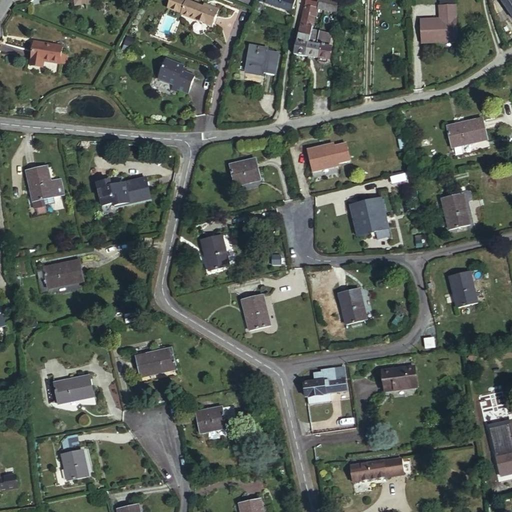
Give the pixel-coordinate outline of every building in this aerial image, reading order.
[(209,8),(204,6),(188,0),(188,1),(185,0),(172,0),(169,7),(183,12),(183,13),(213,25),(219,8),(211,5),(209,8)] [(261,0),(261,2),(292,11),(295,0),(261,0)] [(336,13),(337,7),(332,6),(319,3),(307,0),(306,6),(318,9),(336,13)] [(422,19),(423,40),(458,38),(457,18),(455,18),(455,4),(443,4),(444,20),(439,21),(439,18),(422,19)] [(318,9),(306,6),(302,21),(300,35),(312,37),(313,30),(318,9)] [(255,10),(252,17),(257,19),(260,12),(255,10)] [(313,30),(312,37),(319,39),(320,32),(313,30)] [(300,35),(298,42),(311,44),(317,45),(318,41),(319,39),(312,37),(300,35)] [(35,40),(32,60),(45,62),(45,58),(61,61),(61,60),(63,52),(64,44),(35,40)] [(295,54),(309,56),(311,44),(298,42),(295,54)] [(311,44),(309,56),(328,60),(331,48),(325,47),(317,45),(311,44)] [(251,49),(248,66),(250,66),(248,72),(254,73),(255,70),(276,74),(279,53),(268,51),(268,48),(253,45),(252,50),(251,49)] [(185,69),(186,66),(187,64),(169,57),(161,78),(178,84),(177,87),(190,92),(197,74),(188,70),(185,69)] [(448,127),(452,147),(488,138),(483,118),(448,127)] [(309,151),(313,170),(339,164),(334,144),(309,151)] [(231,166),(236,185),(261,178),(257,159),(231,166)] [(28,171),(35,202),(55,197),(51,182),(48,166),(28,171)] [(109,181),(98,184),(103,206),(115,203),(116,206),(152,197),(147,178),(111,187),(109,181)] [(51,182),(55,197),(66,195),(62,179),(51,182)] [(443,198),(451,229),(470,224),(462,193),(443,198)] [(353,203),(360,234),(377,230),(389,227),(381,196),(353,203)] [(55,197),(35,202),(36,209),(47,207),(47,206),(56,204),(55,197)] [(350,236),(360,234),(353,203),(343,205),(350,236)] [(389,227),(377,230),(378,236),(390,234),(389,227)] [(202,240),(210,271),(229,266),(222,235),(202,240)] [(45,268),(48,288),(84,281),(80,260),(45,268)] [(451,275),(459,306),(479,302),(471,271),(451,275)] [(340,293),(348,324),(367,319),(359,289),(340,293)] [(244,300),(251,330),(271,325),(263,294),(244,300)] [(36,319),(29,321),(31,328),(38,326),(36,319)] [(425,338),(427,347),(435,345),(434,337),(425,338)] [(136,357),(141,377),(177,370),(173,350),(136,357)] [(420,365),(387,368),(389,389),(423,385),(420,365)] [(316,381),(306,383),(308,397),(331,394),(331,392),(338,392),(336,380),(335,368),(322,371),(322,372),(315,373),(316,381)] [(55,384),(58,403),(94,395),(90,376),(55,384)] [(344,379),(336,380),(338,392),(345,390),(344,379)] [(331,394),(308,397),(309,405),(332,401),(331,394)] [(196,413),(200,432),(227,427),(223,407),(196,413)] [(511,449),(496,453),(501,475),(511,472),(511,449)] [(63,454),(68,480),(88,476),(82,450),(63,454)] [(388,477),(396,476),(405,475),(403,457),(394,459),(386,460),(388,477)] [(353,481),(388,477),(386,460),(350,464),(353,481)] [(241,502),(243,511),(264,511),(261,498),(241,502)]
